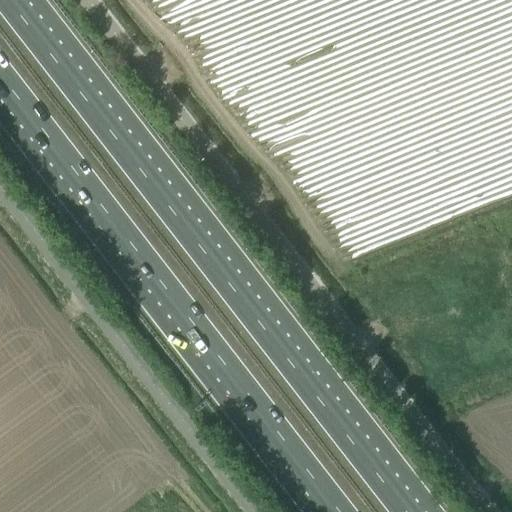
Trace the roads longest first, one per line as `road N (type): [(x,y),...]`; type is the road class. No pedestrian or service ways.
road 1 (unclassified): [(484,511),(84,0)]
road 2 (motorway): [(404,511),(19,0)]
road 3 (motorway): [(0,68),(340,511)]
road 4 (unclassified): [(261,511),(0,176)]
